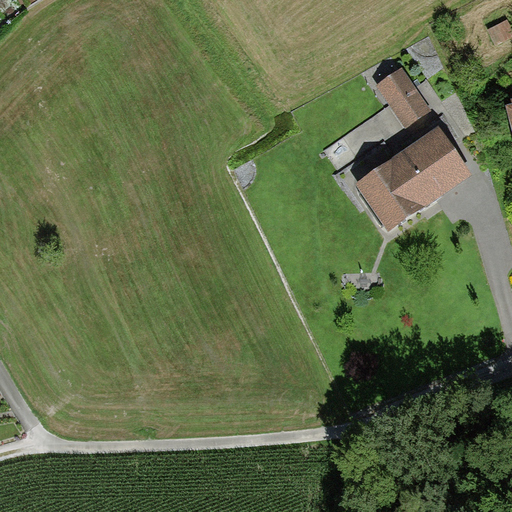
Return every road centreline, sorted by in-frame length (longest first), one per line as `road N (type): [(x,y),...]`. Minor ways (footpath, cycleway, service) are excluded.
road 1 (track): [(0,458),(365,429)]
road 2 (unclassified): [(511,368),(380,414),(365,429),(359,511)]
